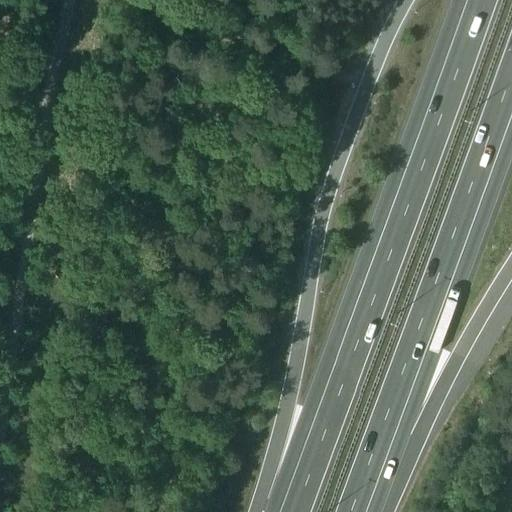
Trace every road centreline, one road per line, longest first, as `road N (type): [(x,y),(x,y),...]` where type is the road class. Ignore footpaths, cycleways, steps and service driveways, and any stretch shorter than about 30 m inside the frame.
road 1 (motorway): [(472,0),(284,511)]
road 2 (unknown): [(286,507),(276,455),(320,224),(350,129),(406,0)]
road 3 (motorway): [(359,511),(511,93)]
road 4 (track): [(33,195),(66,0)]
road 5 (track): [(0,417),(27,231)]
